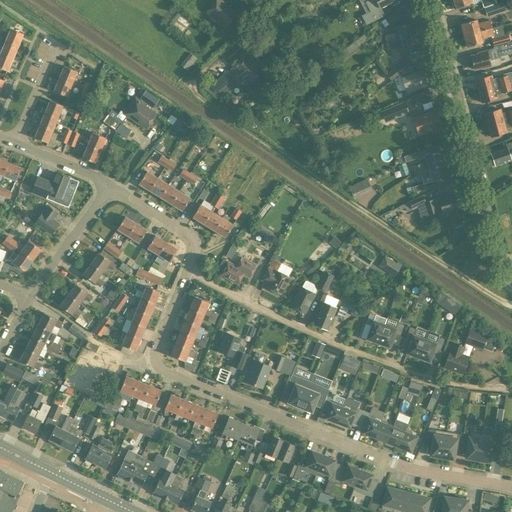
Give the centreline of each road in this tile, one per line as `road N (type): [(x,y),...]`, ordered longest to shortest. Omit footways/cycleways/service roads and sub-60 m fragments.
road 1 (residential): [(511,488),(395,466),(158,368),(155,351),(188,272)]
road 2 (track): [(511,305),(196,93),(199,73),(228,47)]
road 3 (unclassified): [(511,391),(414,374),(279,320),(188,272)]
road 4 (residential): [(511,280),(492,236),(430,0)]
road 5 (residential): [(29,295),(109,186)]
road 6 (residential): [(188,272),(195,254),(189,233),(109,186)]
